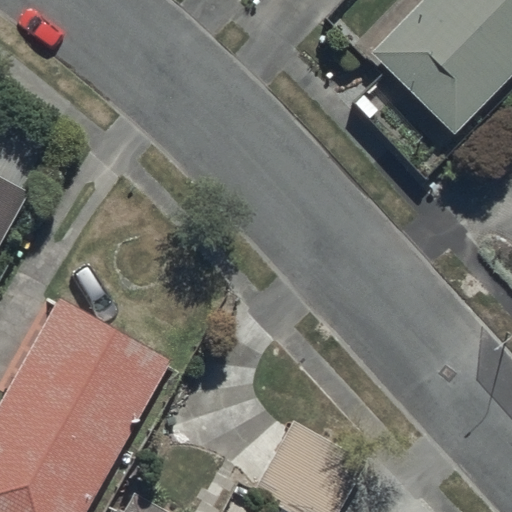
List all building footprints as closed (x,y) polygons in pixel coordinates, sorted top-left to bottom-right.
[(511,0),(422,0),(369,56),(457,139),(511,81),(511,0)] [(0,244),(26,200),(0,184),(0,244)] [(59,302),(0,405),(0,511),(86,511),(169,363),(59,302)] [(340,511),(367,466),(291,422),(252,491),(288,511),(340,511)] [(158,511),(127,494),(117,511),(158,511)]
